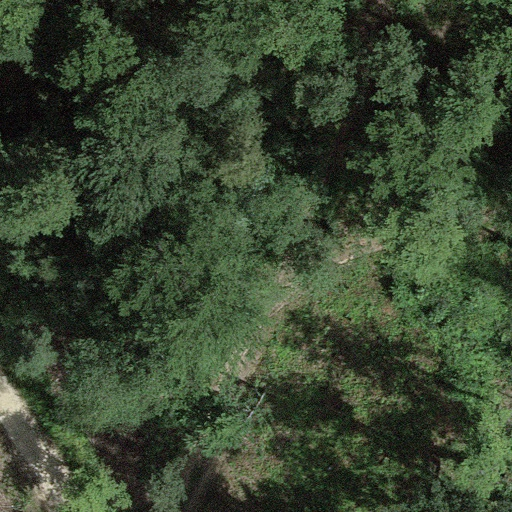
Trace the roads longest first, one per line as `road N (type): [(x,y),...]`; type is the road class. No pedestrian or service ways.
road 1 (track): [(176,511),(194,491),(232,406),(270,293)]
road 2 (track): [(70,511),(0,412)]
